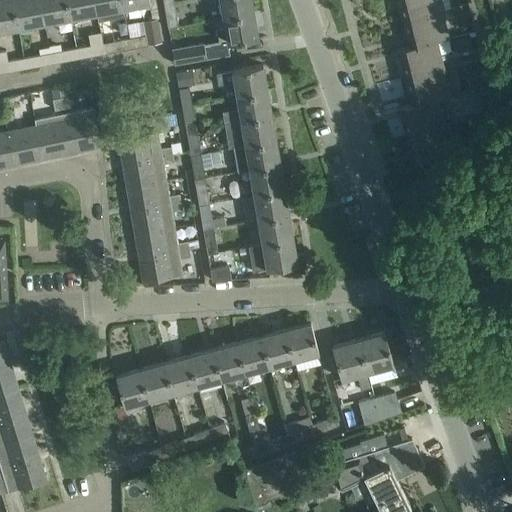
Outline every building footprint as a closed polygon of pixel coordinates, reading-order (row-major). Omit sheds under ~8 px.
[(10,0),(0,0),(0,31),(16,28),(10,0)] [(38,0),(10,0),(16,28),(43,23),(38,0)] [(66,0),(38,0),(43,23),(70,18),(66,0)] [(94,0),(66,0),(70,18),(71,27),(99,22),(97,13),(94,0)] [(121,0),(94,0),(97,13),(123,8),(121,0)] [(174,0),(164,2),(168,27),(178,26),(174,0)] [(221,4),(223,17),(253,12),(251,0),(208,0),(209,6),(221,4)] [(397,0),(402,19),(441,9),(439,1),(438,0),(397,0)] [(402,19),(409,46),(449,36),(441,9),(402,19)] [(253,12),(223,17),(228,43),(258,37),(253,12)] [(144,20),(148,44),(162,41),(157,18),(144,20)] [(105,52),(103,42),(101,31),(88,34),(90,45),(76,47),(78,57),(105,52)] [(145,34),(128,37),(130,48),(147,44),(145,34)] [(453,39),(456,51),(472,47),(469,35),(453,39)] [(397,49),(404,77),(443,67),(437,40),(449,37),(449,36),(409,46),(397,49)] [(128,37),(103,42),(105,52),(130,48),(128,37)] [(226,40),(204,43),(204,42),(172,47),(175,63),(229,54),(227,43),(226,43),(226,40)] [(48,45),(48,47),(49,52),(61,50),(60,43),(48,45)] [(51,62),(78,57),(76,47),(61,50),(49,52),(51,62)] [(0,50),(0,71),(26,67),(24,57),(8,60),(6,49),(0,50)] [(39,54),(24,57),(26,67),(51,62),(49,52),(39,54)] [(234,81),(237,95),(267,90),(263,64),(216,72),(218,84),(234,81)] [(404,77),(411,104),(450,94),(443,67),(404,77)] [(195,84),(192,69),(176,72),(178,87),(195,84)] [(192,103),(189,86),(179,88),(182,105),(192,103)] [(62,107),(61,97),(60,97),(58,87),(51,88),(54,109),(62,107)] [(237,95),(241,119),(271,114),(267,90),(237,95)] [(400,107),(407,135),(446,125),(439,98),(451,95),(450,94),(411,104),(400,107)] [(70,106),(68,96),(61,97),(62,107),(70,106)] [(186,129),(196,127),(192,103),(182,105),(186,129)] [(79,150),(101,145),(94,113),(93,113),(92,106),(64,112),(71,147),(78,145),(79,150)] [(10,107),(2,108),(5,119),(13,117),(10,107)] [(71,147),(64,112),(35,118),(36,125),(43,157),(64,153),(63,148),(71,147)] [(233,146),(276,139),(271,114),(241,119),(224,122),(228,147),(233,146)] [(446,125),(407,135),(414,163),(433,158),(453,152),(449,138),(456,137),(453,123),(446,125)] [(36,125),(7,131),(13,159),(20,157),(21,162),(43,157),(36,125)] [(186,129),(190,154),(200,152),(196,127),(186,129)] [(7,131),(0,132),(0,166),(6,165),(5,160),(13,159),(7,131)] [(124,156),(125,161),(171,153),(170,145),(159,147),(156,131),(118,138),(121,156),(124,156)] [(237,171),(249,169),(280,163),(276,139),(233,146),(237,171)] [(201,153),(202,162),(223,158),(222,149),(201,153)] [(203,169),(200,152),(190,154),(194,179),(205,177),(204,176),(212,175),(211,172),(204,173),(203,169)] [(123,168),(127,186),(165,179),(162,163),(173,161),(171,153),(125,161),(126,167),(123,168)] [(284,188),(280,163),(249,169),(253,191),(254,193),(284,188)] [(209,202),(205,177),(194,179),(199,204),(209,202)] [(132,203),(133,209),(180,201),(179,193),(168,195),(165,179),(127,186),(130,204),(132,203)] [(254,193),(258,218),(288,212),(284,188),(254,193)] [(132,215),(135,233),(174,226),(171,210),(181,209),(180,201),(133,209),(134,214),(132,215)] [(213,226),(209,202),(199,204),(203,228),(213,226)] [(258,218),(262,242),(293,237),(288,212),(258,218)] [(140,251),(141,257),(189,249),(188,240),(177,242),(174,226),(135,233),(138,251),(140,251)] [(207,253),(217,251),(213,226),(203,228),(207,253)] [(293,237),(262,242),(262,243),(248,246),(253,271),(297,263),(293,237)] [(189,249),(141,257),(142,262),(140,262),(143,281),(183,274),(180,258),(190,256),(189,249)] [(228,264),(210,268),(211,279),(231,279),(228,264)] [(310,322),(286,328),(294,358),(318,351),(310,322)] [(286,328),(262,335),(270,364),(294,358),(286,328)] [(385,331),(358,339),(371,386),(382,383),(378,367),(393,363),(385,331)] [(262,335),(237,341),(245,371),(258,368),(261,376),(271,374),(269,365),(270,364),(262,335)] [(371,386),(358,339),(332,346),(341,378),(357,373),(361,389),(371,386)] [(0,366),(8,364),(7,359),(9,359),(4,340),(0,341),(0,366)] [(237,341),(213,348),(221,378),(222,378),(245,371),(237,341)] [(221,378),(213,348),(188,355),(197,385),(210,381),(221,378)] [(188,355),(164,361),(172,391),(197,385),(188,355)] [(164,361),(140,368),(148,398),(172,391),(164,361)] [(10,370),(8,364),(0,366),(0,392),(18,387),(12,369),(10,370)] [(148,398),(140,368),(115,375),(123,405),(148,398)] [(0,417),(22,411),(22,409),(24,408),(18,387),(0,392),(0,417)] [(394,391),(375,397),(381,419),(400,412),(394,391)] [(268,452),(264,442),(251,396),(241,399),(254,446),(249,448),(253,458),(268,452)] [(365,424),(381,419),(375,397),(358,401),(365,424)] [(0,442),(32,433),(28,419),(25,420),(22,411),(0,417),(0,442)] [(313,423),(318,432),(338,424),(335,414),(313,423)] [(318,432),(313,423),(310,415),(287,424),(290,432),(294,442),(318,432)] [(169,443),(163,422),(155,424),(164,457),(187,448),(184,437),(169,443)] [(208,428),(211,438),(228,431),(224,422),(208,428)] [(150,462),(164,457),(155,424),(146,427),(153,450),(146,452),(145,450),(127,457),(131,469),(150,462)] [(211,438),(208,428),(184,437),(187,448),(211,438)] [(268,452),(294,442),(290,432),(264,442),(268,452)] [(0,468),(37,457),(36,455),(39,454),(32,433),(0,442),(0,468)] [(344,489),(365,478),(390,466),(396,479),(425,465),(412,438),(387,445),(383,433),(360,439),(360,441),(342,446),(342,448),(328,452),(331,464),(329,464),(335,487),(344,489)] [(306,485),(294,451),(251,466),(244,469),(257,504),(266,502),(267,499),(279,495),(281,496),(287,494),(288,492),(306,485)] [(37,457),(0,468),(0,493),(46,479),(42,465),(39,466),(37,457)] [(390,466),(365,478),(381,511),(403,511),(411,509),(396,479),(390,466)]
